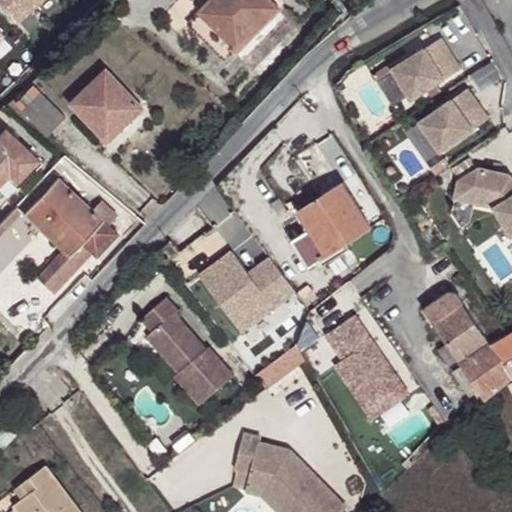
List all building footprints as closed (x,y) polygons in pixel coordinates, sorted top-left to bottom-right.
[(0,0),(18,21),(42,0),(0,0)] [(209,0),(206,3),(187,22),(225,61),(279,8),(270,0),(209,0)] [(443,36),(392,67),(394,69),(411,98),(427,89),(437,83),(462,67),(443,36)] [(376,80),(394,69),(392,67),(391,64),(373,75),(376,80)] [(104,69),(69,103),(106,141),(141,108),(104,69)] [(441,91),(437,83),(427,89),(431,96),(441,91)] [(468,88),(419,122),(441,152),(489,118),(468,88)] [(40,92),(22,110),(47,135),(65,117),(40,92)] [(5,128),(0,133),(0,184),(9,174),(17,182),(38,159),(5,128)] [(431,168),(436,175),(449,166),(445,159),(431,168)] [(511,176),(510,174),(479,166),(459,179),(455,193),(473,197),(482,192),(497,196),(495,207),(511,236),(511,235),(511,176)] [(58,177),(24,213),(63,250),(37,277),(54,293),(92,253),(97,257),(118,234),(101,218),(106,212),(98,204),(93,210),(58,177)] [(343,182),(298,211),(310,228),(291,240),(308,267),(329,254),(332,258),(349,247),(347,243),(372,227),(343,182)] [(455,193),(454,198),(495,207),(497,196),(482,192),(473,197),(455,193)] [(102,200),(98,204),(106,212),(101,218),(108,224),(117,215),(102,200)] [(201,275),(243,331),(295,292),(270,258),(257,267),(260,272),(253,277),(250,273),(233,251),(201,275)] [(250,273),(253,277),(260,272),(257,267),(250,273)] [(450,290),(425,308),(462,364),(454,369),(471,395),(474,392),(477,397),(482,395),(486,400),(511,379),(491,344),(455,292),(450,290)] [(168,297),(142,319),(153,331),(146,336),(179,373),(175,377),(199,405),(234,374),(209,346),(207,348),(176,312),(179,310),(168,297)] [(354,318),(327,336),(344,361),(336,367),(373,421),(408,397),(354,318)] [(511,332),(491,344),(511,375),(511,356),(511,357),(511,356),(511,332)] [(298,346),(256,376),(266,389),(306,359),(298,346)] [(429,411),(441,429),(447,425),(435,407),(429,411)] [(261,437),(244,433),(235,469),(238,470),(234,485),(247,488),(250,479),(273,485),(275,483),(290,498),(278,510),(279,511),(341,511),(346,507),(311,471),(309,473),(300,464),(302,462),(290,450),(260,442),(261,437)] [(311,471),(302,462),(300,464),(309,473),(311,471)] [(78,511),(45,466),(21,484),(28,494),(22,499),(14,505),(18,511),(78,511)] [(273,485),(250,479),(247,488),(247,491),(263,495),(278,510),(290,498),(275,483),(273,485)] [(21,484),(15,489),(22,499),(28,494),(21,484)]
